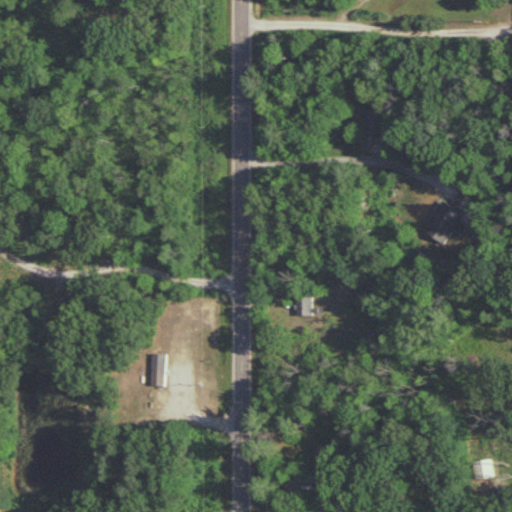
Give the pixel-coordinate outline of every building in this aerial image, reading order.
[(391,136),(391,110),(365,110),(365,136),(391,136)] [(424,230),(444,245),(466,216),(446,201),(424,230)] [(297,316),(316,316),(316,298),(297,298),(297,316)] [(167,388),(167,354),(152,354),(152,388),(167,388)] [(337,479),(337,446),(316,446),(316,479),(337,479)]
